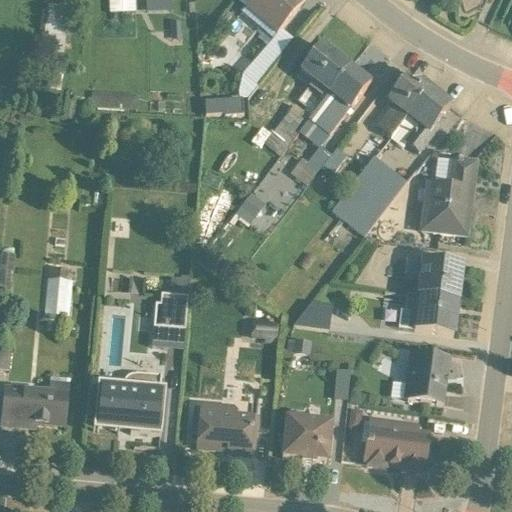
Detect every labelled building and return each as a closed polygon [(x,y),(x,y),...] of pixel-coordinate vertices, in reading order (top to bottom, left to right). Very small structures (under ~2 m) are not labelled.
[(133,0),(107,0),(108,15),(134,14),(133,0)] [(304,4),(299,0),(251,0),(243,11),(274,37),(304,4)] [(41,55),(62,58),(67,9),(45,7),(41,55)] [(349,69),(320,46),(297,75),(310,85),(307,89),(318,98),(321,94),(326,98),(349,69)] [(329,158),(319,150),(326,140),(327,140),(370,86),(349,69),(297,136),(316,152),(305,165),(301,162),(289,176),(301,187),(299,190),(302,192),(329,158)] [(374,130),(388,141),(427,92),(407,76),(384,105),(389,110),(374,130)] [(388,141),(400,151),(404,146),(418,158),(441,125),(439,122),(449,109),(427,92),(388,141)] [(91,110),(138,111),(138,95),(91,94),(91,110)] [(243,103),(205,102),(204,116),(243,117),(243,103)] [(261,130),(251,144),(259,150),(262,146),(278,159),(309,119),(294,107),(275,132),(272,130),(268,135),(261,130)] [(335,152),(322,168),(332,177),(345,160),(335,152)] [(404,187),(372,162),(330,215),(362,241),(404,187)] [(417,236),(464,242),(473,168),(450,165),(447,189),(424,186),(417,236)] [(249,198),(225,228),(229,230),(236,222),(245,230),(263,208),(249,198)] [(15,253),(1,252),(0,261),(0,297),(10,299),(15,253)] [(419,263),(415,298),(415,299),(456,304),(462,270),(419,263)] [(47,271),(44,317),(66,319),(69,284),(72,284),(74,273),(47,271)] [(170,278),(170,293),(188,294),(188,279),(170,278)] [(132,279),(131,301),(140,302),(141,279),(132,279)] [(184,334),(186,300),(160,298),(159,309),(154,309),(152,331),(184,334)] [(456,304),(405,298),(403,314),(412,316),(410,334),(451,340),(456,304)] [(292,330),(327,334),(331,308),(311,306),(292,330)] [(277,343),(278,321),(253,320),(252,341),(277,343)] [(286,344),(284,356),(308,359),(310,346),(286,344)] [(0,352),(0,373),(7,374),(9,354),(0,352)] [(390,387),(388,402),(401,404),(441,410),(448,363),(408,358),(403,389),(390,387)] [(335,374),(332,403),(345,404),(348,375),(335,374)] [(121,389),(96,387),(91,435),(159,441),(163,393),(158,392),(159,381),(132,378),(125,381),(123,384),(121,389)] [(64,432),(68,383),(49,381),(47,394),(2,391),(0,417),(0,431),(34,435),(35,430),(64,432)] [(198,407),(197,419),(191,420),(189,438),(195,439),(194,455),(223,458),(223,460),(252,463),(257,421),(236,418),(236,416),(231,410),(198,407)] [(361,415),(349,414),(347,433),(358,434),(361,415)] [(327,467),(332,426),(284,421),(279,462),(298,464),(298,466),(314,468),(315,466),(327,467)] [(399,475),(418,478),(419,474),(422,474),(427,439),(415,437),(416,431),(369,424),(363,466),(365,466),(365,470),(384,473),(385,469),(399,471),(399,475)]
